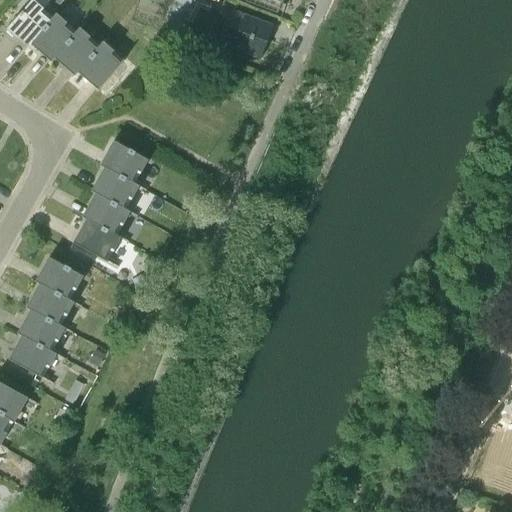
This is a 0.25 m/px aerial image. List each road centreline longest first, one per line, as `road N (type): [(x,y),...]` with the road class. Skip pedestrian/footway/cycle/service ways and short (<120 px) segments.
road 1 (unclassified): [(107,511),(175,331),(324,0)]
road 2 (residential): [(511,345),(438,511)]
road 3 (residential): [(0,106),(54,140),(0,238)]
